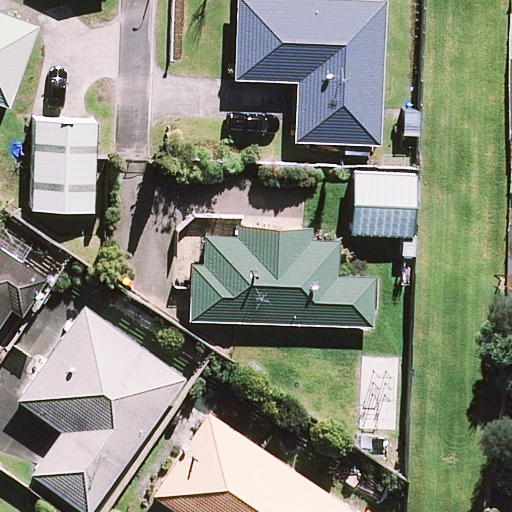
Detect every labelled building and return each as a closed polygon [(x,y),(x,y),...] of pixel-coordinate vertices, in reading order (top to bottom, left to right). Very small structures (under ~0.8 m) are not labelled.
[(383,151),(389,5),(273,0),(235,0),(232,86),(297,89),(295,148),(383,151)] [(0,110),(9,114),(39,33),(0,18),(0,110)] [(33,217),(96,219),(99,123),(36,121),(33,217)] [(412,175),(349,172),(346,232),(409,235),(412,175)] [(191,325),(373,331),(374,280),(341,279),(342,248),(314,247),(314,238),(237,235),(237,244),(204,243),(203,275),(193,274),(191,325)] [(0,330),(10,316),(22,324),(47,287),(0,254),(0,330)] [(71,511),(94,511),(185,385),(84,314),(18,407),(62,438),(30,483),(71,511)] [(399,361),(359,360),(356,431),(395,433),(399,361)] [(345,511),(209,419),(152,502),(166,511),(345,511)]
